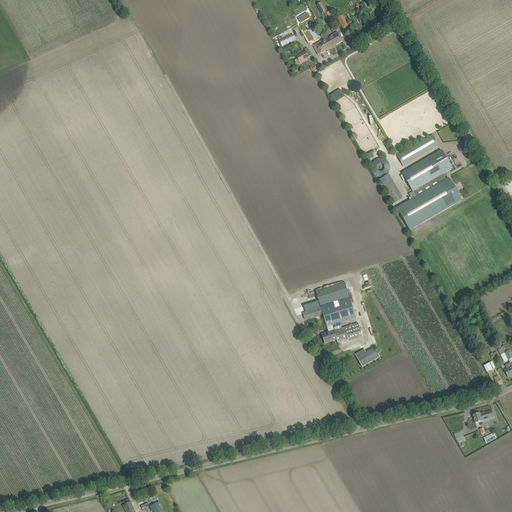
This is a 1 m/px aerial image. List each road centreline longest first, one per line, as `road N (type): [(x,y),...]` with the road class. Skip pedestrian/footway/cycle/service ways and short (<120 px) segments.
road 1 (unclassified): [(34,506),(511,387)]
road 2 (track): [(165,74),(298,310)]
road 3 (unclassified): [(511,210),(391,0)]
